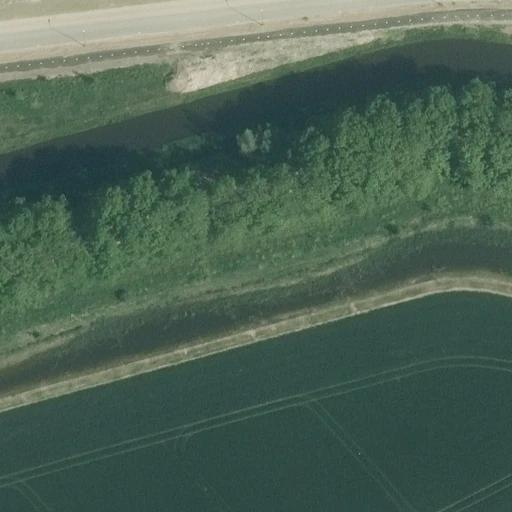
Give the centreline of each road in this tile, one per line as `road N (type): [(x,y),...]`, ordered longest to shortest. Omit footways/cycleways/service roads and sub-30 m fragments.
road 1 (unclassified): [(0,275),(427,147),(511,158)]
road 2 (unclassified): [(322,0),(0,40)]
